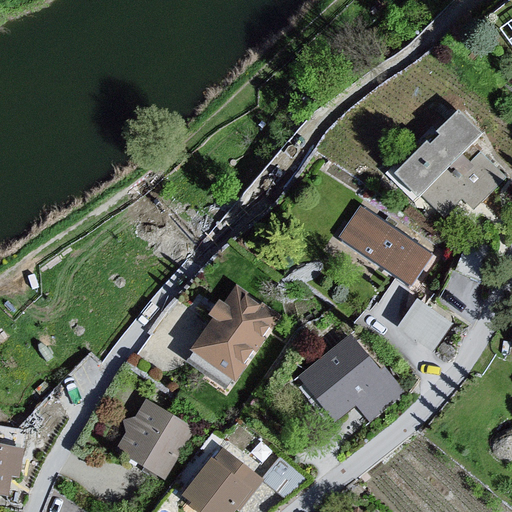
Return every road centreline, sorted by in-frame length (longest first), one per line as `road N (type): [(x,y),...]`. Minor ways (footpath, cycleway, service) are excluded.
road 1 (residential): [(475,0),(300,142),(112,363),(28,511)]
road 2 (residential): [(511,272),(470,357),(390,438),(296,511)]
